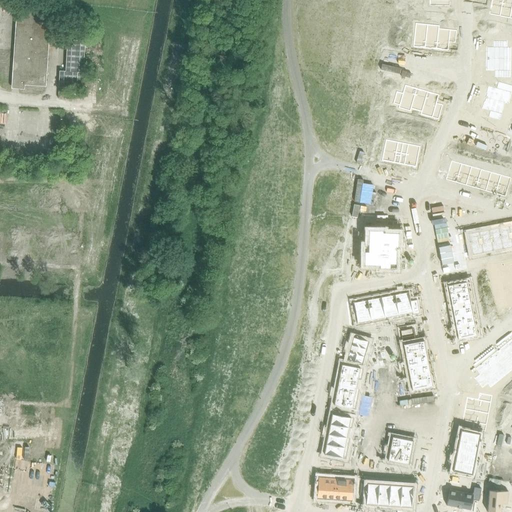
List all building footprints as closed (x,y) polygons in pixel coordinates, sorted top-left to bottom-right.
[(491,0),(489,14),(500,16),(502,0),(491,0)] [(511,0),(502,0),(500,16),(510,18),(511,5),(511,0)] [(42,10),(16,8),(12,76),(20,76),(20,85),(45,86),(46,82),(50,19),(42,18),(42,10)] [(415,26),(413,47),(425,48),(427,28),(415,26)] [(427,28),(425,48),(436,50),(438,29),(427,28)] [(438,29),(436,50),(448,51),(449,43),(455,43),(457,31),(438,29)] [(58,88),(81,89),(83,41),(67,40),(65,71),(59,71),(58,88)] [(486,47),(486,59),(507,59),(507,41),(496,41),(494,41),(494,47),(486,47)] [(486,59),(486,71),(494,71),(494,77),(507,78),(507,59),(486,59)] [(488,86),(485,97),(505,103),(510,85),(498,82),(496,88),(488,86)] [(396,92),(393,103),(399,105),(398,108),(410,111),(411,109),(416,89),(405,85),(403,93),(396,92)] [(416,89),(411,109),(422,112),(427,92),(416,89)] [(427,92),(422,112),(439,117),(443,105),(437,103),(439,95),(427,92)] [(485,97),(481,109),(489,111),(488,117),(500,120),(505,103),(485,97)] [(386,140),(382,161),(399,164),(403,143),(386,140)] [(403,143),(399,164),(416,167),(420,146),(403,143)] [(451,161),(446,180),(456,183),(461,164),(451,161)] [(461,164),(456,183),(466,186),(471,167),(461,164)] [(471,167),(466,186),(476,189),(481,170),(471,167)] [(481,170),(476,189),(485,191),(491,172),(481,170)] [(491,172),(485,191),(495,194),(501,175),(491,172)] [(501,175),(495,194),(506,197),(511,178),(501,175)] [(360,253),(360,265),(379,265),(379,268),(383,268),(383,271),(396,272),(396,253),(393,253),(393,247),(398,247),(398,241),(402,241),(402,231),(398,231),(398,222),(386,222),(386,232),(383,232),(383,230),(364,230),(364,240),(368,240),(368,245),(364,245),(364,253),(360,253)] [(511,243),(509,226),(499,228),(503,249),(511,247),(511,243)] [(499,228),(489,229),(493,251),(503,249),(499,228)] [(489,229),(479,231),(483,253),(493,251),(489,229)] [(479,231),(468,233),(472,255),(483,253),(479,231)] [(466,281),(447,285),(449,296),(469,292),(466,281)] [(409,291),(395,294),(399,316),(419,312),(417,299),(411,301),(409,291)] [(469,292),(449,296),(451,307),(471,303),(469,292)] [(395,294),(381,297),(385,318),(399,316),(395,294)] [(381,297),(367,299),(371,321),(385,318),(381,297)] [(367,299),(353,302),(357,324),(371,321),(367,299)] [(471,303),(451,307),(453,317),(473,314),(471,303)] [(473,314),(453,317),(455,328),(475,324),(473,314)] [(475,324),(455,328),(457,339),(477,335),(475,324)] [(413,328),(401,330),(402,337),(414,335),(413,328)] [(414,335),(402,337),(403,344),(404,344),(406,356),(426,352),(424,340),(416,342),(414,335)] [(350,338),(346,361),(361,364),(366,341),(350,338)] [(511,345),(509,341),(501,348),(511,361),(511,345)] [(511,361),(501,348),(493,354),(505,370),(511,364),(511,361)] [(426,352),(406,356),(408,367),(428,363),(426,352)] [(384,354),(378,355),(380,367),(387,366),(384,354)] [(493,354),(485,360),(497,376),(505,370),(493,354)] [(479,374),(474,378),(482,388),(497,376),(485,360),(475,369),(479,374)] [(428,363),(408,367),(410,378),(430,374),(428,363)] [(341,364),(339,374),(358,378),(360,368),(341,364)] [(339,374),(337,384),(356,388),(358,378),(339,374)] [(430,374),(410,378),(413,390),(433,386),(430,374)] [(337,384),(335,394),(354,398),(356,388),(337,384)] [(335,394),(333,405),(352,409),(354,398),(335,394)] [(467,398),(464,410),(486,414),(488,403),(491,403),(492,396),(479,394),(478,400),(467,398)] [(464,410),(462,421),(473,423),(472,430),(485,432),(486,425),(484,425),(486,414),(464,410)] [(332,413),(330,424),(349,428),(351,417),(332,413)] [(330,424),(328,434),(347,438),(349,428),(330,424)] [(461,430),(459,440),(478,444),(480,434),(461,430)] [(328,434),(326,444),(345,448),(347,438),(328,434)] [(392,437),(390,448),(410,452),(413,441),(392,437)] [(459,440),(457,450),(476,454),(478,444),(459,440)] [(326,444),(324,454),(343,458),(345,448),(326,444)] [(390,448),(388,460),(408,464),(410,452),(390,448)] [(457,450),(455,460),(474,464),(476,454),(457,450)] [(455,460),(453,471),(472,475),(474,464),(455,460)] [(318,477),(317,498),(334,499),(336,478),(318,477)] [(336,478),(334,499),(352,500),(353,479),(336,478)] [(360,483),(359,496),(366,496),(365,504),(377,505),(379,484),(360,483)] [(379,484),(377,505),(389,505),(390,485),(379,484)] [(390,485),(389,505),(400,506),(401,486),(390,485)] [(401,486),(400,506),(412,507),(413,487),(401,486)] [(449,489),(446,505),(470,510),(472,499),(478,500),(481,488),(475,487),(473,494),(449,489)] [(488,492),(486,511),(487,511),(500,511),(501,503),(507,503),(508,493),(488,492)]
